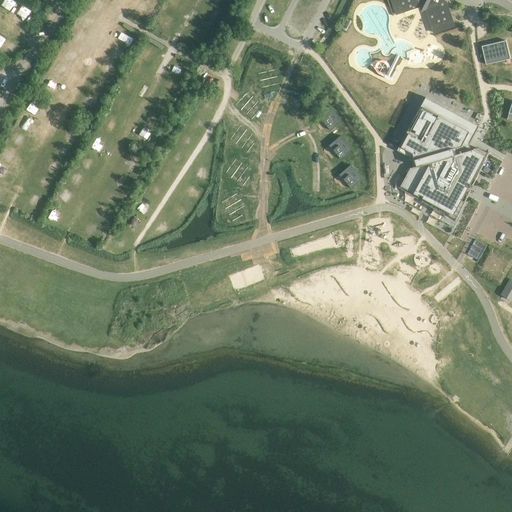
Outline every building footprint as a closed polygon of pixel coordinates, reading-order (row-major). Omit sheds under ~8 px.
[(420,6),(422,0),(391,0),(396,14),(420,6)] [(433,33),(454,26),(446,2),(442,0),(429,0),(425,9),(433,33)] [(506,40),(481,46),(486,64),(485,61),(509,56),(509,59),(510,59),(506,40)] [(294,65),(287,85),(300,89),(307,69),(294,65)] [(262,78),(249,86),(259,103),(272,96),(262,78)] [(479,126),(425,96),(398,147),(396,151),(414,160),(416,166),(409,168),(399,186),(455,221),(470,189),(487,153),(478,148),(471,150),(469,144),(479,126)] [(335,110),(317,121),(324,134),(343,124),(335,110)] [(256,121),(236,113),(230,126),(251,135),(256,121)] [(330,148),(331,163),(353,160),(351,145),(330,148)] [(251,149),(230,147),(229,162),(250,164),(251,149)] [(229,188),(250,190),(251,176),(231,174),(229,188)] [(354,175),(333,175),(332,190),(353,191),(354,175)] [(244,202),(223,201),(222,216),(243,217),(244,202)]
